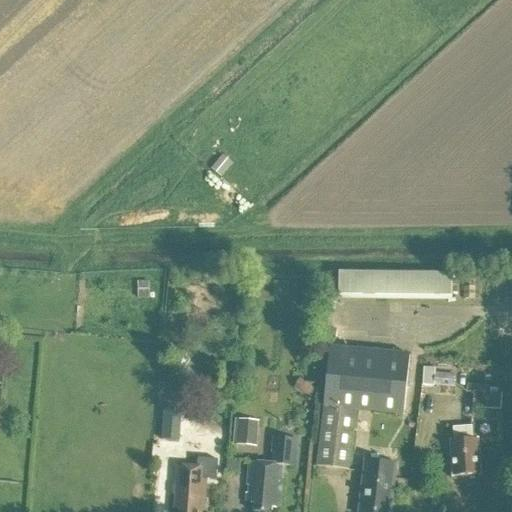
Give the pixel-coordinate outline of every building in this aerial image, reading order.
[(339,275),(339,302),(452,304),(452,276),(339,275)] [(330,349),(323,409),(324,409),(317,469),(349,472),(354,433),(356,433),(358,412),(404,417),(410,357),(330,349)] [(473,394),(472,411),(502,412),(503,395),(473,394)] [(256,449),(258,423),(235,421),(233,447),(256,449)] [(471,429),(453,430),(454,443),(450,443),(453,479),(480,477),(478,441),(472,442),(471,429)] [(280,510),(284,467),(296,468),(298,442),(273,440),(272,454),(274,454),(273,465),(249,463),(246,505),(254,505),(253,511),(271,511),(272,509),(280,510)] [(174,510),(180,511),(179,511),(204,511),(207,478),(220,479),(221,458),(197,456),(196,469),(177,468),(176,488),(173,490),(172,495),(175,497),(174,510)] [(365,462),(359,511),(390,511),(396,465),(365,462)]
